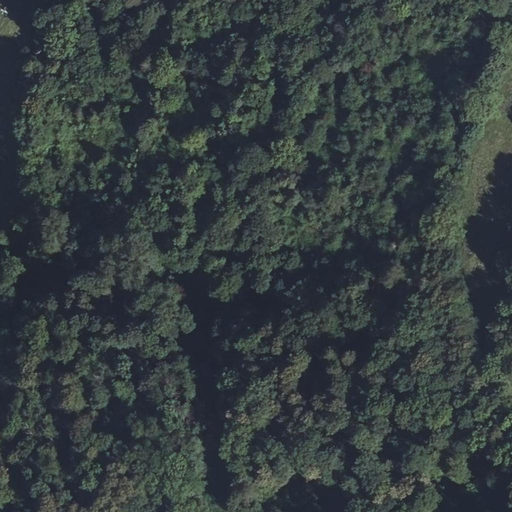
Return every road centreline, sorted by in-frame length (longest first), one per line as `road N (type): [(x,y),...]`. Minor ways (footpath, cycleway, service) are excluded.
road 1 (track): [(48,0),(32,62),(36,222),(0,270)]
road 2 (track): [(164,142),(198,0)]
